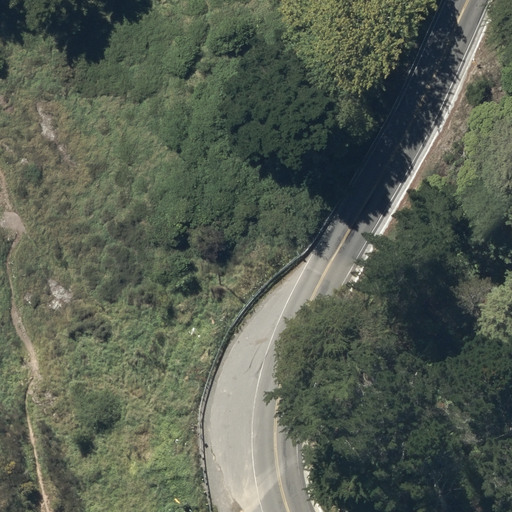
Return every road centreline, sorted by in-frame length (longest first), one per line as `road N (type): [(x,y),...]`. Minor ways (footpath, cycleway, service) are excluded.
road 1 (secondary): [(288,511),(274,426),(299,323),(409,125),(467,0)]
road 2 (track): [(457,511),(416,494),(278,473)]
